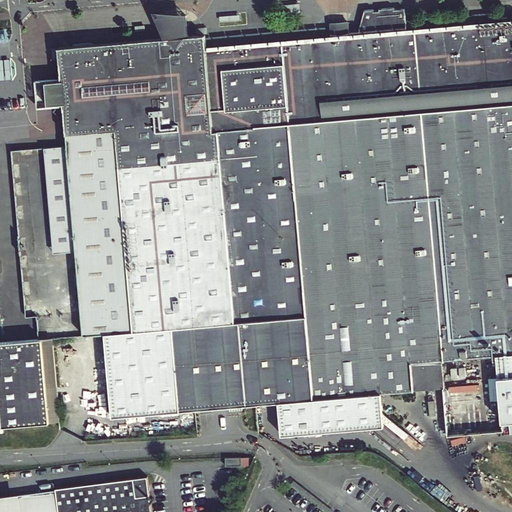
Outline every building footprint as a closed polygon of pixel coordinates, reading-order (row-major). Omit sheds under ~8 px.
[(367,12),(364,38),(409,34),(407,10),(397,11),(397,9),(382,11),(382,13),(376,13),(376,11),(367,12)] [(384,424),(380,391),(418,389),(417,394),(448,391),(445,363),(500,358),(505,407),(506,424),(511,423),(511,24),(445,31),(409,34),(364,38),(354,39),(353,24),(341,26),(335,26),(337,41),(286,46),(243,50),(233,44),(204,46),(202,31),(186,33),(192,17),(174,14),(157,12),(167,35),(59,44),(60,59),(51,72),(59,77),(32,80),(33,92),(34,103),(61,101),(55,109),(66,117),(67,130),(44,132),(54,238),(77,235),(86,332),(104,331),(112,415),(280,400),(282,434),(384,424)] [(14,56),(0,56),(1,80),(15,80),(14,56)] [(0,418),(1,426),(48,422),(40,337),(0,340),(0,418)] [(0,511),(150,511),(145,476),(53,487),(54,488),(0,494),(0,511)]
